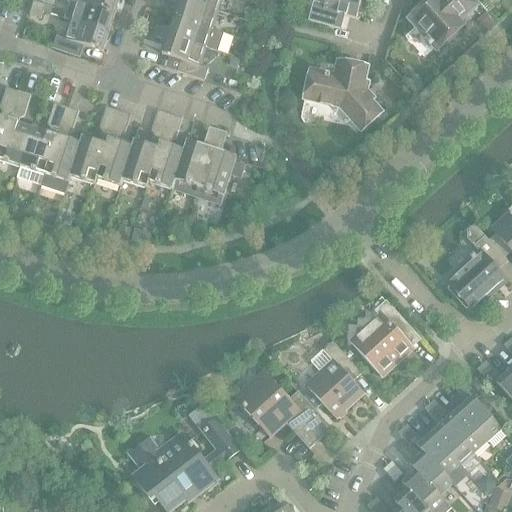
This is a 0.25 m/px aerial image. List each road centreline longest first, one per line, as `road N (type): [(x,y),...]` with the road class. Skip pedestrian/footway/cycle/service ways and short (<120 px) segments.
road 1 (residential): [(0,253),(122,286),(169,286),(230,279),(282,260),(343,217)]
road 2 (residential): [(343,217),(511,69)]
road 3 (residential): [(345,511),(383,426),(471,348)]
road 4 (residential): [(218,511),(277,464),(316,511)]
road 5 (residential): [(119,81),(0,42)]
